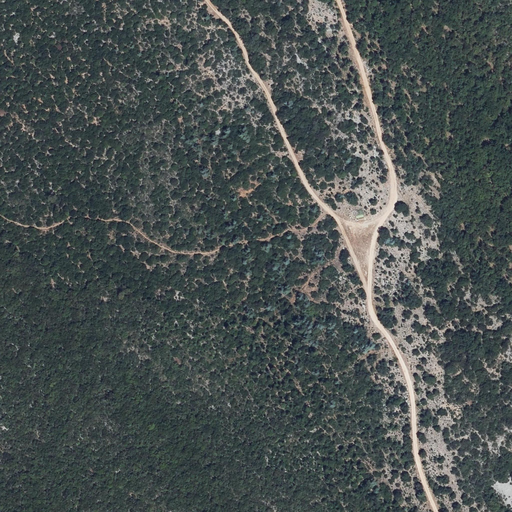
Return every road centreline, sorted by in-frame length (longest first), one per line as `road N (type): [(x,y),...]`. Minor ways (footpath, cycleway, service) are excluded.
road 1 (track): [(204,0),(238,42),(301,182),(341,225),(368,291)]
road 2 (track): [(368,291),(391,171),(335,0)]
road 3 (track): [(438,511),(416,463),(411,386),(368,291)]
